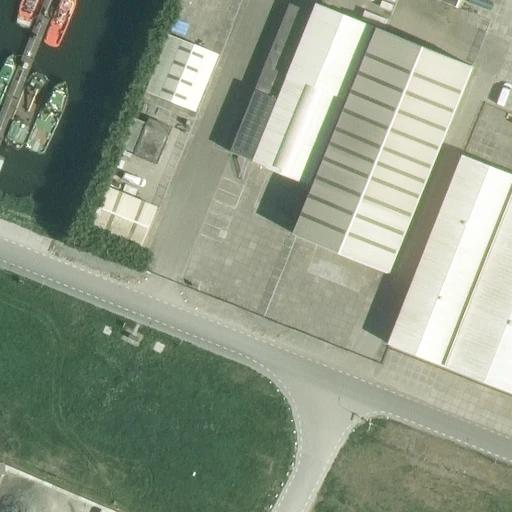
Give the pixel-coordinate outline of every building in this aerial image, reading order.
[(433,0),(460,11),(463,0),(433,0)] [(237,138),(234,145),(231,153),(254,162),(254,163),(315,188),(296,235),(389,272),(471,67),(440,55),(397,37),(316,4),(313,14),(289,5),(250,106),(248,106),(235,137),(237,138)] [(144,93),(194,113),(217,56),(166,36),(144,93)] [(155,164),(169,128),(147,119),(133,155),(155,164)] [(469,377),(511,268),(511,175),(462,155),(389,346),(469,377)] [(139,249),(155,208),(108,189),(92,230),(139,249)] [(511,393),(511,268),(469,377),(511,393)]
